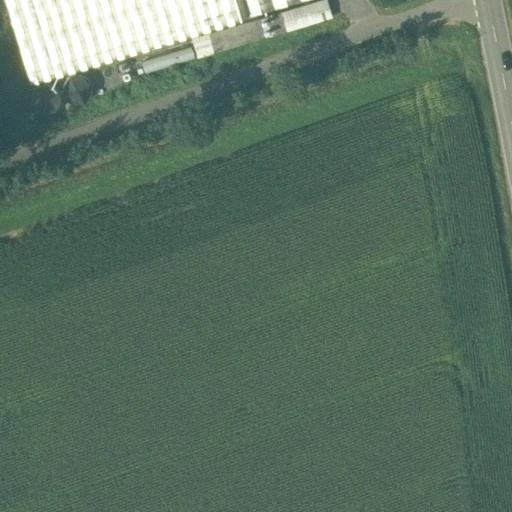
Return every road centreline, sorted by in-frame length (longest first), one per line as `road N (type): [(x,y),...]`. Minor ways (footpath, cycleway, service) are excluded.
road 1 (unclassified): [(456,0),(0,161)]
road 2 (secondary): [(489,0),(511,122)]
